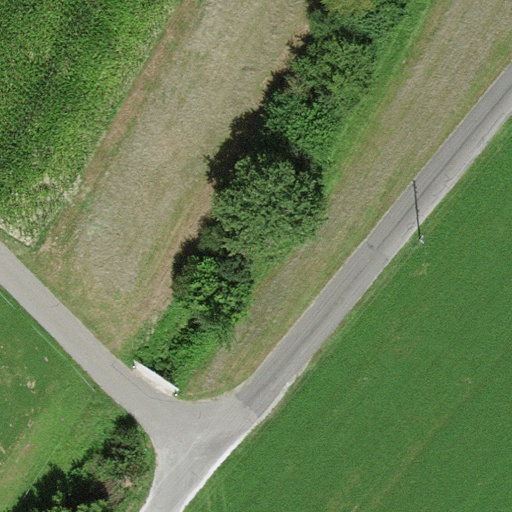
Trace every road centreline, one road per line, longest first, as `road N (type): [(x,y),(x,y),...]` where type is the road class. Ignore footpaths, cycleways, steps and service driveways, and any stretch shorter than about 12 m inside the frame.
road 1 (unclassified): [(511,75),(194,443)]
road 2 (unclassified): [(194,443),(0,258)]
